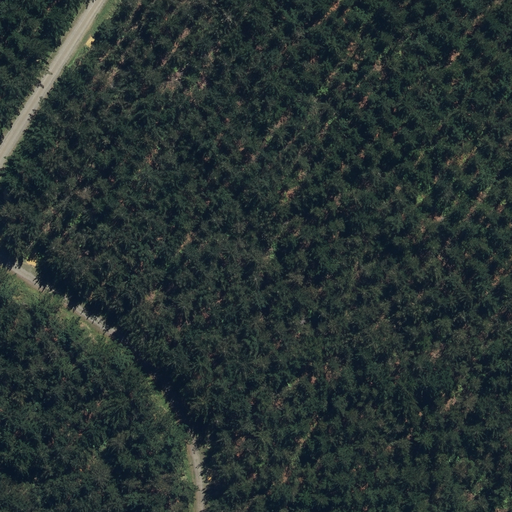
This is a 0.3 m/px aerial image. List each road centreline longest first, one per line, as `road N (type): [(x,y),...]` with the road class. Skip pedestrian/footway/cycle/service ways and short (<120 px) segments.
road 1 (track): [(0,255),(116,334),(154,370),(182,419),(201,511)]
road 2 (track): [(98,0),(0,158)]
